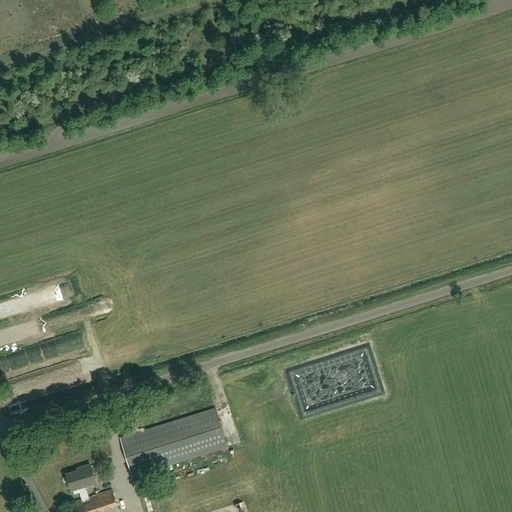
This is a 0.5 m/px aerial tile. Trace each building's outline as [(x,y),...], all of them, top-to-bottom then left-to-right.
[(14,367),(20,369),(23,361),(7,355),(2,371),(12,374),(14,367)] [(79,363),(79,379),(89,379),(89,363),(79,363)] [(132,477),(195,457),(227,447),(215,409),(120,438),(132,477)] [(227,437),(231,449),(244,444),(240,433),(227,437)] [(89,497),(85,486),(96,483),(91,465),(81,468),(81,470),(67,475),(71,490),(73,490),(75,495),(80,493),(82,499),(73,502),(76,511),(118,511),(112,490),(89,497)] [(189,511),(186,496),(145,507),(146,511),(189,511)]
